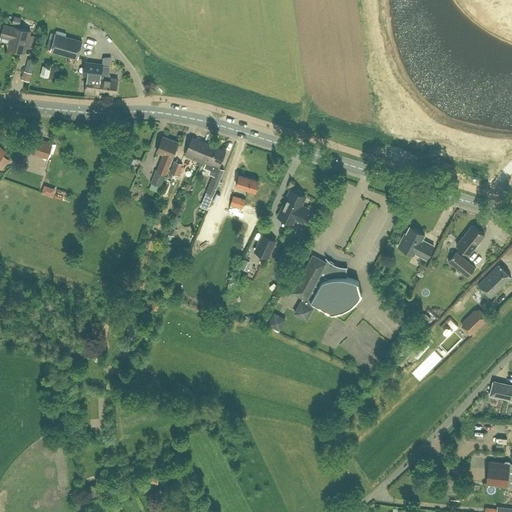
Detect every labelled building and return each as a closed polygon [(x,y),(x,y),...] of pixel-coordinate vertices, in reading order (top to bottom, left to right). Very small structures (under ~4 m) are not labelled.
[(35,36),(29,34),(30,30),(14,26),(14,27),(4,24),(1,35),(11,38),(10,41),(8,47),(24,52),(26,46),(32,48),(35,36)] [(82,42),(55,34),(51,50),(77,57),(82,42)] [(35,60),(28,58),(25,70),(32,72),(35,60)] [(98,93),(102,65),(87,63),(85,75),(87,75),(85,92),(98,94),(98,93)] [(102,65),(98,93),(115,95),(118,78),(108,77),(110,66),(102,65)] [(165,173),(172,157),(178,142),(162,135),(156,150),(164,154),(157,169),(156,169),(150,183),(151,183),(160,187),(166,173),(165,173)] [(184,155),(185,155),(201,162),(209,144),(209,143),(192,136),(184,155)] [(52,144),(29,137),(25,150),(48,157),(52,144)] [(225,151),(209,144),(201,162),(206,164),(204,167),(211,170),(209,173),(213,175),(206,192),(213,194),(224,169),(219,167),(225,151)] [(177,175),(183,161),(175,158),(170,172),(177,175)] [(269,176),(249,166),(241,181),(244,183),(242,188),(239,186),(233,198),(239,201),(240,199),(251,205),(251,206),(254,208),(261,194),(263,195),(269,183),(267,182),(269,176)] [(53,198),(56,189),(44,185),(41,193),(53,198)] [(293,221),(296,216),(303,219),(309,208),(301,204),(306,195),(303,194),(302,192),(301,190),(300,189),(298,188),(296,189),(294,190),(291,188),(279,214),(293,221)] [(159,223),(163,212),(156,209),(152,221),(159,223)] [(473,225),(472,224),(456,244),(469,254),(476,245),(477,246),(480,242),(479,241),(484,234),(483,233),(483,232),(481,231),(480,230),(476,228),(476,226),(474,225),(473,225)] [(427,258),(434,245),(422,239),(425,234),(410,226),(406,233),(405,233),(398,245),(414,254),(415,252),(427,258)] [(268,255),(275,240),(263,233),(255,249),(268,255)] [(242,254),(246,246),(240,243),(237,242),(233,250),(242,254)] [(475,267),(460,255),(455,251),(448,261),(467,276),(475,267)] [(333,266),(313,255),(292,292),(305,299),(304,302),(301,300),(295,312),(306,319),(313,307),(312,307),(314,304),(336,315),(338,311),(340,311),(342,310),(345,309),(347,307),(349,306),(351,305),(353,303),(355,301),(356,300),(358,298),(359,296),(361,294),(362,292),(361,291),(361,292),(360,292),(357,282),(358,282),(359,281),(357,280),(354,279),(352,279),(350,278),(348,277),(346,277),(346,267),(347,267),(347,266),(345,266),(343,266),(341,266),(339,266),(338,265),(336,264),(334,264),(333,266)] [(240,267),(247,270),(250,260),(243,257),(240,267)] [(491,296),(511,275),(498,263),(478,284),(491,296)] [(160,310),(163,302),(159,300),(155,308),(160,310)] [(486,320),(486,315),(480,309),(475,310),(464,321),(464,327),(469,332),(474,332),(486,320)] [(279,329),(285,319),(274,313),(269,324),(279,329)] [(427,313),(423,319),(430,324),(434,318),(427,313)] [(456,332),(442,345),(449,353),(463,340),(456,332)] [(511,399),(511,384),(493,380),(490,394),(511,399)] [(488,470),(486,482),(511,485),(511,461),(489,459),(488,470)] [(159,478),(151,476),(149,482),(156,485),(159,478)] [(101,494),(97,483),(81,489),(86,500),(101,494)] [(481,491),(482,485),(471,483),(470,490),(481,491)]
